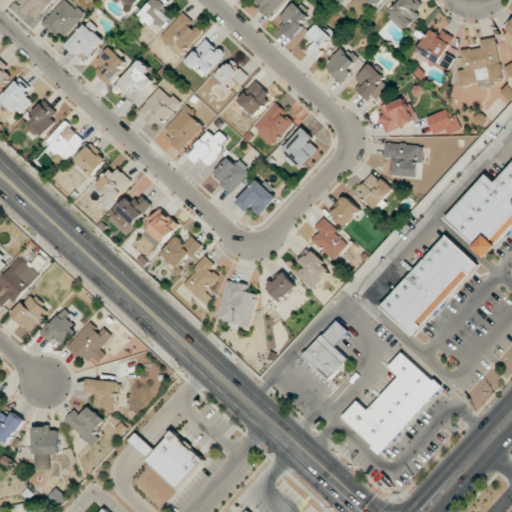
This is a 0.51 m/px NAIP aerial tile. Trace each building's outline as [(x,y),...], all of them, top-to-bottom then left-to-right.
[(37,20),(55,0),(16,0),(16,1),(37,20)] [(85,16),(68,0),(64,0),(43,23),(56,36),(60,31),(65,36),(85,16)] [(169,0),(168,0),(152,0),(140,17),(152,25),(155,21),(163,27),(171,17),(162,10),(169,0)] [(285,0),(251,0),(270,17),(285,0)] [(417,10),(422,5),(417,0),(402,0),(388,14),(404,31),(422,15),(417,10)] [(310,15),(294,3),(282,18),(285,21),(279,28),(293,39),(310,15)] [(183,14),(161,36),(182,55),(203,32),(183,14)] [(82,49),(89,56),(105,40),(96,31),(98,28),(90,20),(67,45),(77,55),(82,49)] [(307,37),(315,44),(308,52),(316,58),(335,36),(319,23),(307,37)] [(511,46),(511,23),(501,35),(511,46)] [(443,30),(441,34),(430,28),(418,53),(450,69),(457,56),(448,52),(456,37),(443,30)] [(204,78),(226,55),(208,38),(186,61),(204,78)] [(327,65),(337,74),(334,78),(341,84),(360,60),(342,46),(327,65)] [(128,63),(112,48),(93,69),(109,83),(128,63)] [(5,69),(9,65),(0,57),(0,89),(13,76),(5,69)] [(147,73),(151,68),(142,59),(117,85),(136,103),(156,82),(147,73)] [(250,76),(230,60),(217,76),(230,87),(235,81),(241,87),(250,76)] [(508,97),(511,95),(511,62),(506,66),(511,76),(511,86),(511,85),(503,89),(508,97)] [(361,82),(356,88),(373,101),(390,78),(369,63),(358,80),(361,82)] [(0,99),(12,114),(18,109),(21,113),(34,102),(27,94),(32,90),(23,79),(0,97),(0,99)] [(239,99),(254,115),(273,97),(258,81),(239,99)] [(139,111),(158,129),(181,104),(162,87),(139,111)] [(389,132),(416,120),(406,97),(378,109),(389,132)] [(41,137),(62,114),(46,100),(25,123),(41,137)] [(254,128),(273,145),(295,122),(285,113),(287,111),(277,102),(254,128)] [(175,138),(172,142),(182,151),(206,125),(186,107),(166,129),(175,138)] [(435,136),(456,127),(448,108),(428,117),(435,136)] [(66,161),(86,140),(66,121),(46,142),(66,161)] [(320,149),(311,140),(314,137),(304,127),(282,151),(302,169),(320,149)] [(217,136),(208,130),(189,157),(197,162),(200,157),(212,165),(230,138),(220,131),(217,136)] [(421,176),(422,145),(386,143),(385,157),(393,158),(392,175),(421,176)] [(93,175),(108,160),(91,144),(77,160),(93,175)] [(215,172),(224,179),(220,183),(231,193),(251,170),(231,153),(215,172)] [(97,184),(115,201),(133,181),(116,164),(97,184)] [(445,219),(488,257),(511,230),(511,164),(498,180),(488,172),(445,219)] [(395,191),(374,172),(358,189),(379,208),(395,191)] [(249,212),(252,208),(261,216),(278,197),(259,179),(238,202),(249,212)] [(135,203),(129,197),(109,218),(127,235),(155,206),(143,194),(135,203)] [(332,213),(347,227),(363,210),(348,196),(332,213)] [(181,225),(162,208),(143,229),(162,246),(181,225)] [(316,227),(320,232),(313,240),(335,260),(350,243),(324,219),(316,227)] [(480,263),(447,233),(381,306),(414,336),(480,263)] [(203,245),(194,235),(186,243),(180,236),(163,252),(179,268),(203,245)] [(297,274),(314,289),(332,269),(311,249),(300,261),(305,265),(297,274)] [(0,272),(9,263),(0,253),(0,272)] [(42,275),(21,256),(0,279),(0,303),(9,311),(42,275)] [(216,264),(208,256),(183,283),(206,304),(213,297),(207,291),(221,276),(212,268),(216,264)] [(279,301),(298,288),(287,272),(268,285),(279,301)] [(250,328),(259,294),(248,291),(250,285),(228,279),(218,320),(250,328)] [(13,314),(29,330),(48,310),(31,294),(13,314)] [(57,335),(64,343),(76,331),(70,324),(76,319),(66,309),(41,332),(50,342),(57,335)] [(330,380),(352,359),(338,344),(351,332),(339,320),(304,354),(330,380)] [(114,336),(105,327),(101,331),(91,322),(68,347),(80,358),(84,354),(97,366),(107,354),(102,350),(114,336)] [(343,417),(382,453),(444,386),(405,349),(389,366),(400,376),(370,408),(360,398),(343,417)] [(86,392),(96,393),(95,406),(119,407),(120,381),(87,379),(86,392)] [(107,421),(91,406),(82,416),(75,410),(66,420),(93,445),(102,436),(98,431),(107,421)] [(26,420),(13,412),(10,417),(2,411),(0,413),(0,442),(7,448),(26,420)] [(36,470),(52,469),(51,454),(62,454),(60,427),(34,428),(36,470)] [(179,488),(207,458),(176,429),(157,449),(138,432),(129,442),(179,488)]
